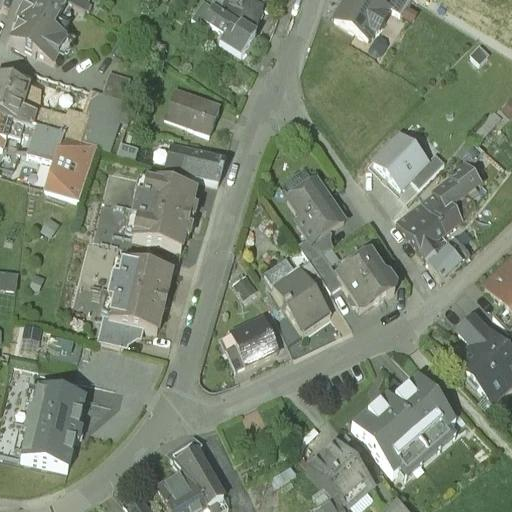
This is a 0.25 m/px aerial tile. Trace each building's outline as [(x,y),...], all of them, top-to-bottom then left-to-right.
[(55,7),(42,0),(22,0),(22,2),(25,3),(17,16),(21,19),(17,26),(22,29),(10,51),(35,65),(37,61),(54,71),(66,49),(61,46),(68,34),(57,27),(65,13),(55,7)] [(89,10),(71,0),(57,0),(55,7),(65,13),(82,22),(89,10)] [(266,11),(250,5),(248,13),(213,0),(212,12),(213,14),(238,32),(239,29),(256,40),(266,11)] [(213,0),(248,13),(250,5),(244,3),(245,0),(213,0)] [(371,5),(362,0),(348,0),(333,26),(367,46),(372,38),(375,40),(378,37),(381,33),(383,29),(384,25),(381,23),(386,14),(371,5)] [(411,1),(408,0),(374,0),(371,5),(386,14),(398,22),(411,1)] [(238,32),(213,14),(210,17),(205,24),(210,27),(224,39),(219,46),(242,60),(256,40),(239,29),(238,32)] [(210,17),(198,15),(193,24),(206,32),(210,27),(205,24),(210,17)] [(131,87),(109,80),(102,102),(122,110),(123,110),(131,87)] [(27,94),(0,85),(0,125),(10,129),(36,137),(95,156),(105,159),(113,139),(85,129),(67,124),(65,128),(33,118),(33,120),(20,115),(27,94)] [(219,114),(174,98),(164,124),(209,140),(219,114)] [(102,102),(94,100),(85,129),(113,139),(122,110),(102,102)] [(10,129),(0,125),(0,156),(1,157),(8,135),(10,129)] [(36,137),(10,129),(8,135),(21,140),(21,142),(32,146),(36,137)] [(95,156),(36,137),(32,146),(27,164),(51,172),(43,198),(78,209),(95,156)] [(470,140),(458,154),(472,166),(484,152),(470,140)] [(398,141),(373,167),(400,193),(425,167),(398,141)] [(224,166),(171,151),(165,174),(218,188),(224,166)] [(451,185),(422,206),(444,236),(460,224),(474,208),(462,197),(476,187),(463,170),(448,181),(451,185)] [(146,183),(108,174),(92,243),(120,250),(150,258),(152,249),(131,244),(136,224),(131,223),(136,200),(141,202),(146,183)] [(188,182),(168,178),(165,188),(185,193),(188,182)] [(165,188),(146,183),(141,202),(136,200),(131,223),(136,224),(131,244),(152,249),(181,255),(184,241),(188,242),(191,229),(187,228),(189,221),(193,222),(196,210),(192,209),(195,195),(185,193),(165,188)] [(315,184),(287,203),(301,224),(296,227),(306,243),(310,248),(321,241),(343,226),(315,184)] [(422,206),(395,224),(424,264),(438,253),(432,245),(444,236),(422,206)] [(321,241),(310,248),(306,243),(297,249),(308,267),(309,268),(322,259),(330,254),(321,241)] [(438,253),(424,264),(439,284),(468,258),(457,247),(453,242),(438,253)] [(92,243),(88,243),(72,315),(102,323),(103,321),(108,322),(112,306),(106,305),(112,283),(118,285),(123,264),(116,263),(120,250),(92,243)] [(336,281),(322,259),(309,268),(322,287),(329,297),(340,290),(335,282),(336,281)] [(336,281),(335,282),(340,290),(341,292),(357,316),(372,306),(377,307),(393,296),(394,290),(387,280),(382,279),(368,259),(336,281)] [(171,276),(123,264),(118,285),(112,283),(106,305),(112,306),(108,322),(108,324),(142,333),(157,336),(158,332),(159,332),(161,324),(160,324),(162,314),(164,314),(168,299),(166,299),(168,289),(170,290),(172,281),(170,280),(171,276)] [(511,264),(484,292),(502,311),(511,321),(511,264)] [(309,268),(308,267),(299,273),(312,294),(322,287),(309,268)] [(299,273),(272,291),(285,309),(283,311),(301,337),(328,319),(312,294),(299,273)] [(0,277),(0,294),(16,295),(17,278),(0,277)] [(254,295),(244,281),(232,289),(243,303),(254,295)] [(511,333),(511,321),(502,311),(492,320),(508,338),(511,333)] [(108,322),(103,321),(102,323),(96,345),(123,352),(126,336),(140,340),(142,333),(108,324),(108,322)] [(235,348),(245,369),(277,355),(262,322),(230,336),(235,348)] [(486,336),(472,322),(457,336),(469,348),(469,352),(454,367),(468,382),(466,384),(474,393),(477,391),(491,406),(511,385),(511,362),(511,361),(511,360),(501,350),(500,350),(486,336)] [(442,356),(433,347),(429,351),(438,360),(442,356)] [(235,373),(245,369),(235,348),(225,352),(235,373)] [(390,403),(386,399),(351,429),(392,478),(454,425),(417,381),(390,403)] [(20,461),(67,473),(74,444),(77,445),(80,432),(77,432),(84,403),(36,392),(31,414),(28,413),(22,438),(25,439),(20,461)] [(193,440),(166,458),(182,476),(194,489),(211,480),(194,453),(201,449),(193,440)] [(344,511),(370,490),(333,448),(305,472),(330,501),(331,500),(339,511),(344,511)] [(182,476),(157,490),(169,511),(199,511),(206,508),(194,489),(182,476)] [(211,480),(194,489),(206,508),(207,511),(220,511),(221,511),(216,503),(223,500),(211,480)] [(330,501),(312,511),(338,511),(331,500),(330,501)]
